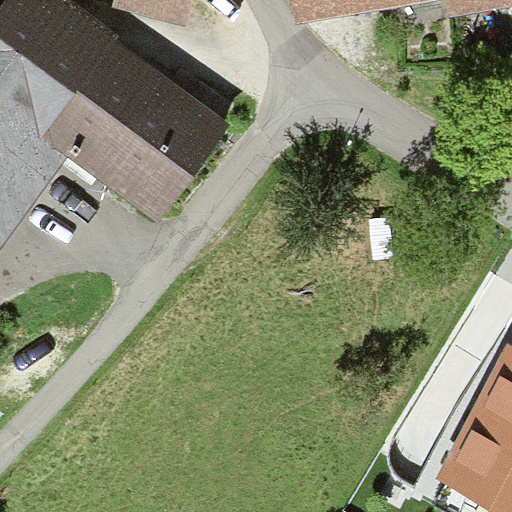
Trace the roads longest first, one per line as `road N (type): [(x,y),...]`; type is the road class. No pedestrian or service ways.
road 1 (residential): [(321,80),(0,432)]
road 2 (tertiary): [(511,211),(347,108),(321,80)]
